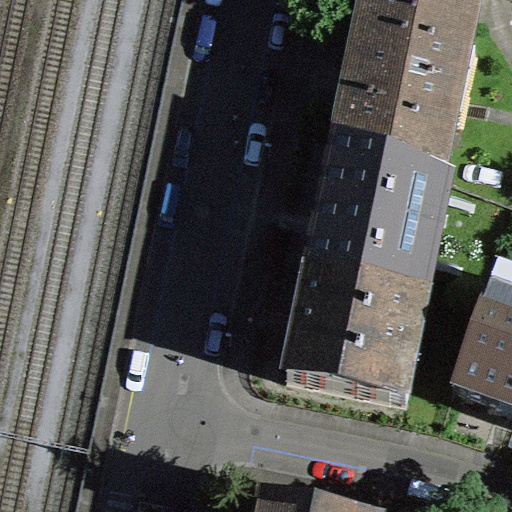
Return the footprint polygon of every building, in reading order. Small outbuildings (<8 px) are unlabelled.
[(436,181),(442,183),(453,131),(449,130),(463,60),(467,61),(476,16),(464,13),(398,0),(366,0),(337,145),(436,181)] [(398,0),(464,13),(476,16),(477,14),(468,12),(470,0),(398,0)] [(436,181),(337,145),(324,208),(323,208),(322,212),(322,211),(315,243),(316,243),(315,247),(309,277),(412,298),(421,254),(437,257),(443,227),(427,224),(436,181)] [(420,339),(404,336),(412,298),(309,277),(303,309),(302,309),(301,314),(300,314),(294,345),(295,345),(294,349),(287,385),(390,406),(390,405),(398,366),(414,369),(420,339)] [(511,302),(491,295),(484,313),(455,393),(482,403),(491,406),(490,408),(511,415),(511,302)] [(308,511),(263,502),(260,511),(308,511)]
